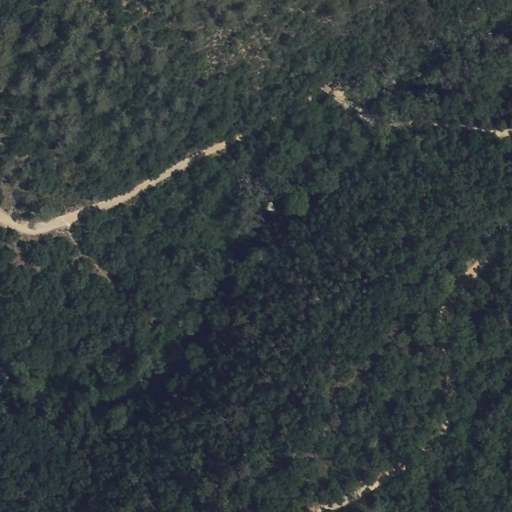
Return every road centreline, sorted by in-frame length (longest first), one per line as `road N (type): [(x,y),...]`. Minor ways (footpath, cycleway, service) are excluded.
road 1 (track): [(298,511),(432,436),(449,412),(443,311),(511,230)]
road 2 (track): [(340,87),(232,157),(61,238),(31,239),(0,222)]
road 3 (track): [(511,132),(373,123)]
